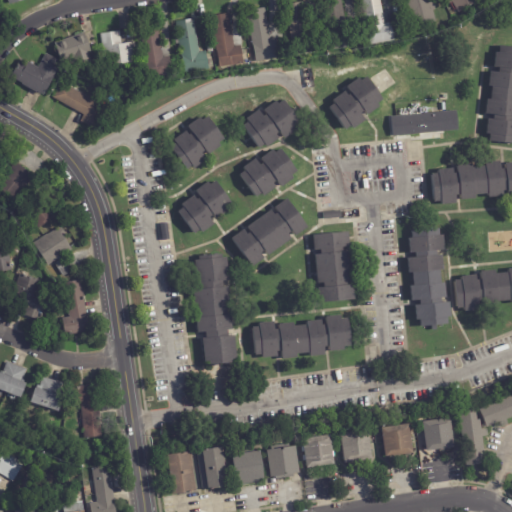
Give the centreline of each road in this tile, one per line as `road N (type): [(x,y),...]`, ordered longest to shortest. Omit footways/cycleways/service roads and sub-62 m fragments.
road 1 (residential): [(131,132),(182,408),(469,372),(511,354)]
road 2 (residential): [(72,162),(226,84),(271,77),(311,109),(335,150),(343,199),(408,194),(402,159),(338,167)]
road 3 (tertiary): [(0,106),(62,150),(91,192),(136,439)]
road 4 (residential): [(374,197),(385,385)]
road 5 (residential): [(504,511),(465,498),(354,511)]
road 6 (residential): [(123,355),(55,356),(0,333)]
